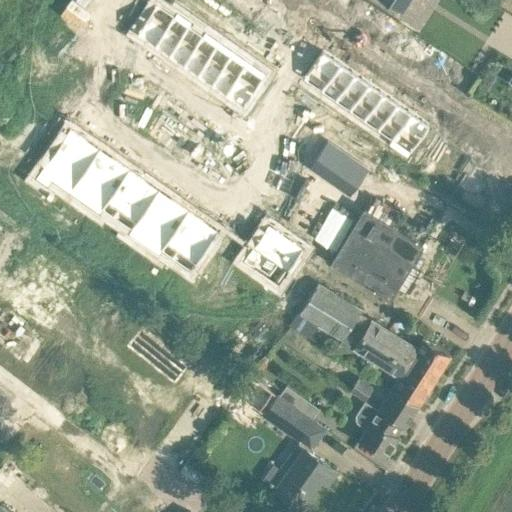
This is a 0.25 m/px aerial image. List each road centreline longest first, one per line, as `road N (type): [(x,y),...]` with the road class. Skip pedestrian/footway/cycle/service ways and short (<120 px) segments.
road 1 (residential): [(511,159),(290,0)]
road 2 (secondary): [(391,511),(511,328)]
